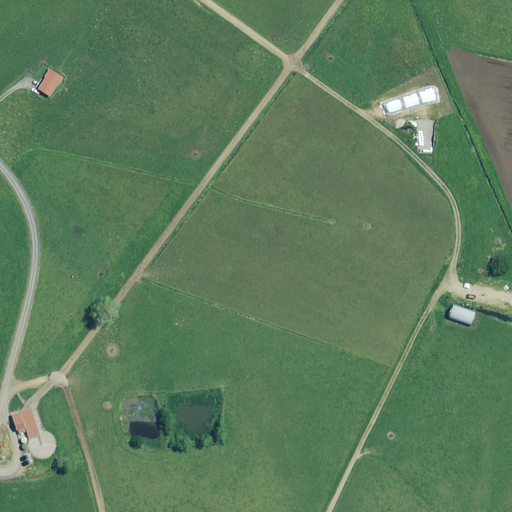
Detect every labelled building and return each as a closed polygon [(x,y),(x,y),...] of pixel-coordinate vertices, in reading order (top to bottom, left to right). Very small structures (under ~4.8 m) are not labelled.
[(64,78),(49,69),(44,76),(45,77),(38,89),(50,97),(59,83),(60,83),(64,78)] [(476,313),(453,305),(449,317),(471,325),(476,313)] [(31,409),(12,415),(17,430),(18,430),(20,434),(26,431),(29,439),(40,436),(31,409)] [(25,434),(19,436),(23,450),(30,448),(25,434)] [(33,464),(30,453),(24,454),(27,466),(33,464)]
